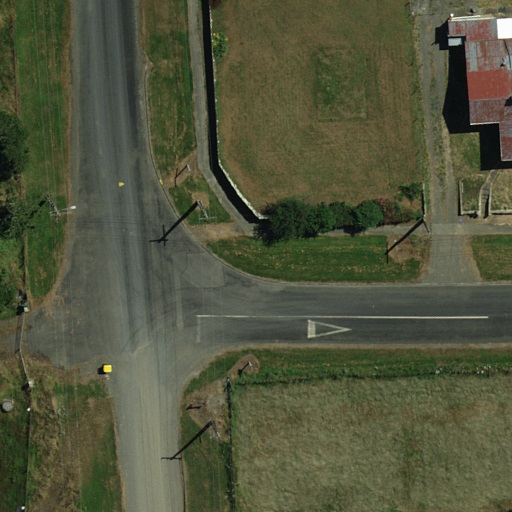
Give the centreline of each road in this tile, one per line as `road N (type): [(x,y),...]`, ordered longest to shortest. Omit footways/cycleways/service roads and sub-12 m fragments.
road 1 (residential): [(133,315),(511,317)]
road 2 (unclassified): [(112,0),(133,315)]
road 3 (unclassified): [(133,315),(150,511)]
